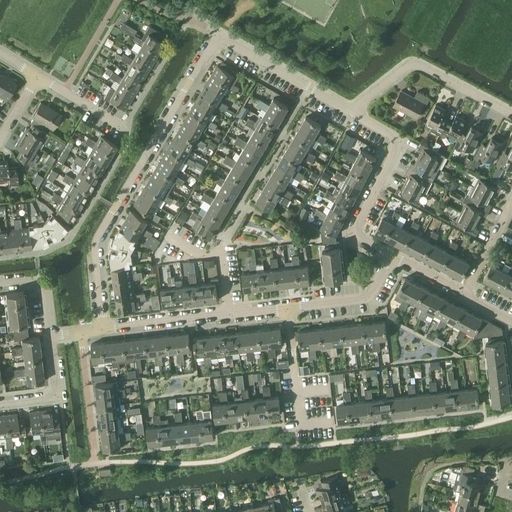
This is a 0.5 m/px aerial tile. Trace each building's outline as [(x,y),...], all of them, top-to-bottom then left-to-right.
[(162,31),(161,33),(148,25),(140,38),(138,37),(135,42),(138,44),(140,42),(158,53),(164,43),(162,42),(167,33),(162,31)] [(125,32),(132,37),(134,34),(134,33),(127,29),(125,32)] [(136,52),(153,62),(158,53),(140,42),(138,44),(140,45),(136,52)] [(127,55),(124,61),(127,63),(129,60),(147,71),(153,62),(136,52),(132,59),(127,55)] [(129,64),(125,70),(142,81),(147,71),(129,60),(127,63),(129,64)] [(231,83),(233,84),(237,78),(236,72),(231,69),(229,72),(217,65),(212,74),(230,85),(231,83)] [(112,79),(116,81),(118,79),(136,90),(142,81),(125,70),(121,77),(116,74),(112,79)] [(0,74),(0,97),(5,100),(15,84),(0,74)] [(206,84),(223,94),(227,87),(232,90),(235,85),(233,84),(231,83),(230,85),(212,74),(206,84)] [(114,89),(131,99),(136,90),(118,79),(116,81),(118,82),(114,89)] [(206,84),(201,93),(219,104),(220,101),(219,100),(223,94),(206,84)] [(103,99),(107,102),(109,99),(125,109),(131,99),(114,89),(110,87),(103,99)] [(426,104),(430,97),(417,91),(414,97),(401,90),(393,106),(415,118),(423,102),(426,104)] [(195,102),(212,112),(216,106),(221,109),(224,104),(220,101),(219,104),(201,93),(195,102)] [(265,107),(282,117),(288,107),(273,98),(269,105),(267,104),(265,107)] [(30,123),(39,128),(40,129),(43,124),(52,130),(61,115),(40,101),(31,116),(33,118),(30,123)] [(266,111),(262,117),(277,126),(282,117),(265,107),(267,104),(263,101),(260,107),(266,111)] [(208,122),(209,120),(208,119),(212,112),(195,102),(189,112),(208,122)] [(435,105),(425,124),(431,127),(430,130),(431,131),(438,134),(439,135),(447,120),(442,117),(446,110),(435,105)] [(184,121),(201,131),(203,132),(207,125),(210,127),(213,122),(209,120),(208,122),(189,112),(184,121)] [(447,120),(439,135),(444,138),(446,135),(456,140),(466,121),(456,115),(452,122),(447,120)] [(315,135),(313,138),(318,141),(321,135),(317,132),(321,125),(306,116),(300,125),(315,135)] [(254,125),(271,135),(277,126),(262,117),(258,123),(256,122),(254,125)] [(255,129),(251,136),(266,145),(271,135),(254,125),(256,122),(252,120),(249,126),(255,129)] [(197,141),(198,138),(197,138),(201,131),(184,121),(178,130),(197,141)] [(300,125),(295,135),(310,144),(313,138),(315,135),(300,125)] [(20,136),(38,148),(42,142),(44,144),(50,135),(40,129),(39,128),(35,133),(25,127),(20,136)] [(462,132),(454,147),(455,147),(460,150),(462,146),(472,151),(482,133),(471,127),(467,135),(462,132)] [(173,139),(190,149),(194,143),(199,146),(202,141),(198,138),(197,141),(178,130),(173,139)] [(431,131),(429,135),(432,137),(436,139),(438,134),(431,131)] [(346,133),(340,145),(349,149),(355,138),(346,133)] [(87,145),(90,147),(92,143),(111,154),(116,145),(100,135),(96,142),(91,139),(87,145)] [(306,155),(304,158),(308,160),(311,154),(315,156),(306,151),(310,144),(295,135),(289,145),(306,155)] [(321,135),(318,141),(323,144),(326,138),(321,135)] [(16,157),(20,159),(31,166),(38,155),(35,153),(38,148),(20,136),(14,146),(20,150),(16,157)] [(243,144),(260,154),(266,145),(251,136),(247,142),(245,141),(243,144)] [(482,143),(469,167),(473,170),(475,166),(477,167),(480,161),(481,161),(483,157),(492,162),(502,144),(491,138),(487,145),(482,143)] [(186,160),(187,157),(186,156),(190,149),(173,139),(167,149),(186,160)] [(244,148),(240,154),(255,163),(260,154),(243,144),(245,141),(241,139),(238,144),(244,148)] [(202,141),(199,146),(203,148),(205,145),(212,150),(216,143),(210,140),(209,143),(207,142),(206,143),(202,141)] [(93,148),(89,154),(105,164),(111,154),(92,143),(90,147),(93,148)] [(421,151),(418,158),(435,167),(438,168),(445,156),(420,143),(417,149),(421,151)] [(289,145),(283,154),(299,163),(302,157),(304,158),(306,155),(289,145)] [(504,151),(496,165),(502,168),(504,165),(511,168),(511,148),(509,153),(504,151)] [(162,158),(179,168),(183,161),(188,165),(191,159),(187,157),(186,160),(167,149),(162,158)] [(355,159),(371,167),(376,158),(360,149),(357,156),(356,156),(355,159)] [(353,162),(350,169),(366,177),(371,167),(355,159),(356,156),(351,153),(348,160),(353,162)] [(76,163),(79,165),(81,162),(100,173),(105,164),(89,154),(85,160),(80,157),(76,163)] [(232,162),(249,173),(255,163),(240,154),(236,161),(234,160),(232,162)] [(295,173),(293,176),(297,179),(301,173),(295,169),(299,163),(283,154),(278,163),(295,173)] [(232,167),(229,173),(244,182),(249,173),(232,162),(234,160),(230,157),(227,163),(232,167)] [(175,178),(176,176),(175,175),(179,168),(162,158),(156,167),(175,178)] [(431,180),(432,181),(438,168),(435,167),(418,158),(414,164),(410,162),(407,168),(431,180)] [(0,182),(9,182),(9,185),(18,184),(16,166),(7,167),(7,160),(0,161),(0,182)] [(81,166),(78,173),(94,182),(100,173),(81,162),(79,165),(81,166)] [(278,163),(272,173),(286,180),(287,181),(288,182),(291,175),(293,176),(295,173),(278,163)] [(151,176),(168,187),(171,189),(175,182),(177,183),(179,180),(180,178),(176,176),(175,178),(156,167),(151,176)] [(408,176),(405,182),(422,192),(423,192),(425,193),(432,181),(431,180),(407,168),(404,174),(408,176)] [(343,178),(361,187),(366,177),(350,169),(346,175),(345,175),(343,178)] [(310,177),(315,180),(318,175),(313,172),(310,177)] [(330,175),(323,172),(320,177),(327,181),(330,175)] [(37,185),(42,176),(38,173),(33,182),(37,185)] [(65,182),(68,184),(70,181),(88,192),(94,182),(78,173),(74,179),(69,176),(66,180),(65,182)] [(221,181),(238,191),(244,182),(229,173),(225,179),(223,178),(222,180),(221,181)] [(284,192),(282,195),(286,197),(288,194),(290,191),(284,188),(288,182),(287,181),(286,180),(272,173),(267,182),(284,192)] [(343,181),(340,188),(356,196),(361,187),(343,178),(345,175),(341,173),(338,179),(343,181)] [(478,178),(473,187),(491,196),(495,190),(499,192),(502,186),(477,173),(475,176),(478,178)] [(164,197),(165,194),(167,195),(171,189),(168,187),(151,176),(145,186),(164,197)] [(221,185),(218,192),(233,200),(238,191),(221,181),(222,180),(223,178),(219,176),(216,180),(216,182),(221,185)] [(71,185),(67,191),(83,201),(88,192),(70,181),(68,184),(71,185)] [(282,195),(284,192),(267,182),(261,191),(277,200),(286,206),(289,199),(286,197),(282,195)] [(394,193),(419,206),(421,202),(418,201),(423,192),(422,192),(405,182),(401,189),(397,187),(394,193)] [(140,195),(157,205),(161,198),(166,202),(169,197),(167,195),(165,194),(164,197),(145,186),(140,195)] [(333,197),(351,206),(356,196),(340,188),(336,186),(333,192),(335,193),(333,197)] [(464,198),(489,211),(492,205),(488,203),(491,196),(473,187),(469,196),(466,194),(464,198)] [(54,200),(57,202),(59,199),(77,210),(83,201),(67,191),(63,197),(58,194),(54,200)] [(256,201),(269,209),(267,211),(273,214),(276,209),(273,207),(277,200),(261,191),(256,201)] [(333,201),(330,207),(346,215),(351,206),(333,197),(335,193),(333,192),(331,191),(328,198),(333,201)] [(461,196),(451,191),(449,195),(459,200),(461,196)] [(201,198),(206,201),(209,195),(204,192),(201,198)] [(212,201),(227,210),(233,200),(218,192),(214,198),(212,201)] [(150,214),(149,217),(153,219),(157,214),(153,212),(157,205),(140,195),(134,205),(150,214)] [(210,204),(207,210),(222,219),(227,210),(212,201),(214,198),(209,195),(206,201),(210,204)] [(465,202),(460,211),(478,221),(482,214),(486,216),(489,211),(464,198),(462,201),(465,202)] [(59,203),(55,210),(60,213),(71,219),(72,220),(77,210),(59,199),(57,202),(59,203)] [(304,207),(301,212),(307,216),(310,210),(304,207)] [(323,216),(341,225),(346,215),(330,207),(327,214),(325,213),(323,216)] [(143,231),(145,229),(143,228),(147,220),(130,210),(125,220),(143,231)] [(176,221),(183,225),(189,214),(183,210),(176,221)] [(199,218),(216,228),(222,219),(207,210),(203,217),(201,215),(199,218)] [(323,220),(319,228),(320,229),(320,227),(335,235),(341,225),(323,216),(325,213),(321,211),(318,217),(323,220)] [(451,223),(476,236),(479,229),(475,228),(478,221),(460,211),(456,221),(453,219),(451,223)] [(44,221),(59,236),(67,228),(51,213),(44,221)] [(60,213),(58,216),(67,225),(71,219),(60,213)] [(210,238),(216,228),(199,218),(201,215),(197,213),(194,219),(199,223),(195,229),(210,238)] [(37,215),(50,241),(59,236),(44,221),(40,214),(37,215)] [(38,224),(41,245),(50,241),(37,215),(35,216),(38,224)] [(374,232),(384,238),(393,220),(396,222),(398,218),(392,215),(389,221),(382,217),(374,232)] [(119,229),(136,239),(140,233),(146,236),(149,231),(145,229),(143,231),(125,220),(119,229)] [(393,220),(384,238),(394,243),(402,227),(395,224),(396,222),(393,220)] [(17,226),(20,248),(31,246),(28,227),(21,228),(21,222),(13,223),(14,227),(17,226)] [(28,225),(28,227),(31,246),(34,246),(41,245),(38,224),(28,225)] [(402,227),(394,243),(403,248),(412,230),(415,232),(417,228),(411,225),(408,231),(402,227)] [(7,229),(9,249),(20,248),(17,226),(14,227),(14,229),(7,229)] [(322,249),(326,281),(343,279),(339,246),(338,241),(336,241),(335,235),(320,227),(320,229),(322,249)] [(0,250),(9,249),(7,229),(0,230),(0,250)] [(114,238),(132,249),(138,240),(136,239),(119,229),(114,238)] [(412,230),(403,248),(413,253),(421,237),(414,234),(415,232),(412,230)] [(421,237),(413,253),(422,258),(431,240),(435,242),(437,238),(430,235),(427,241),(421,237)] [(160,241),(151,236),(149,238),(145,245),(154,250),(160,241)] [(114,238),(112,248),(140,254),(141,251),(132,249),(114,238)] [(431,240),(422,258),(432,263),(440,247),(433,244),(435,242),(431,240)] [(440,247),(432,263),(441,268),(450,250),(454,252),(456,248),(450,245),(446,251),(440,247)] [(112,248),(110,258),(131,255),(140,257),(140,254),(112,248)] [(450,250),(441,268),(451,273),(459,257),(453,254),(454,252),(450,250)] [(110,258),(111,268),(131,266),(133,266),(131,255),(110,258)] [(459,257),(451,273),(461,278),(468,265),(471,266),(474,260),(467,257),(466,261),(459,257)] [(483,279),(493,285),(502,269),(495,265),(496,262),(493,261),(490,259),(488,264),(490,266),(483,279)] [(285,268),(287,285),(298,284),(296,264),(299,264),(299,260),(292,260),(293,267),(285,268)] [(190,261),(183,262),(185,275),(189,274),(192,274),(190,261)] [(264,271),(266,288),(277,287),(274,267),(278,267),(277,262),(270,263),(271,270),(264,271)] [(296,264),(298,284),(309,283),(307,265),(299,266),(299,264),(296,264)] [(244,290),(255,289),(253,270),(256,269),(256,265),(249,266),(250,272),(242,273),(244,290)] [(111,268),(113,279),(135,276),(134,273),(132,273),(131,266),(111,268)] [(511,271),(502,290),(511,294),(511,266),(509,270),(511,271)] [(274,267),(277,287),(287,285),(285,268),(278,269),(278,267),(274,267)] [(253,270),(255,289),(266,288),(264,271),(257,272),(256,269),(253,270)] [(502,269),(493,285),(502,290),(511,271),(509,270),(508,272),(502,269)] [(115,290),(134,287),(133,280),(139,279),(137,272),(134,273),(135,276),(113,279),(115,290)] [(182,286),(185,304),(195,302),(193,283),(196,282),(196,278),(189,278),(190,285),(182,286)] [(204,284),(206,301),(217,300),(216,285),(218,284),(218,278),(211,279),(211,282),(204,283),(204,284)] [(403,297),(402,299),(405,300),(414,283),(405,278),(396,293),(403,297)] [(171,285),(174,305),(185,304),(182,286),(181,279),(174,280),(175,285),(171,285)] [(161,289),(163,306),(174,305),(171,285),(175,285),(174,280),(168,281),(169,288),(161,289)] [(193,283),(195,302),(206,301),(204,284),(204,283),(197,284),(196,282),(193,283)] [(405,300),(402,299),(400,303),(406,306),(410,300),(416,303),(424,288),(414,283),(405,300)] [(115,290),(116,300),(137,297),(137,294),(135,294),(134,287),(115,290)] [(424,288),(416,303),(422,307),(421,309),(425,310),(434,293),(424,288)] [(5,294),(9,325),(7,325),(7,331),(12,330),(13,340),(20,339),(28,338),(26,323),(22,292),(5,294)] [(136,301),(142,300),(141,293),(137,294),(137,297),(116,300),(118,311),(137,309),(136,301)] [(421,309),(419,312),(425,316),(427,314),(433,317),(435,313),(443,298),(434,293),(425,310),(421,309)] [(443,298),(435,313),(442,317),(441,319),(444,320),(453,303),(443,298)] [(444,320),(441,319),(439,323),(445,326),(448,320),(454,323),(462,308),(453,303),(444,320)] [(462,308),(454,323),(461,327),(460,329),(463,330),(472,313),(462,308)] [(463,330),(460,329),(458,333),(464,336),(467,330),(474,334),(474,333),(482,318),(472,313),(463,330)] [(486,341),(493,403),(510,401),(503,340),(501,329),(482,318),(474,333),(474,334),(475,337),(482,336),(483,341),(486,341)] [(376,342),(372,342),(373,346),(380,346),(379,339),(387,338),(385,321),(374,322),(376,342)] [(363,323),(365,341),(372,340),(372,342),(376,342),(374,322),(363,323)] [(354,344),(351,345),(351,349),(358,348),(358,342),(365,341),(363,323),(352,325),(354,344)] [(341,326),(343,344),(350,343),(351,345),(354,344),(352,325),(341,326)] [(333,347),(329,347),(330,352),(337,351),(336,344),(343,344),(341,326),(331,327),(333,347)] [(271,348),(268,349),(268,353),(275,352),(274,345),(282,345),(280,327),(269,329),(271,348)] [(320,329),(322,346),(329,345),(329,347),(333,347),(331,327),(320,329)] [(258,330),(260,347),(267,346),(268,349),(271,348),(269,329),(258,330)] [(311,350),(308,350),(308,354),(315,353),(315,347),(322,346),(320,329),(309,330),(311,350)] [(250,351),(246,351),(247,356),(254,355),(253,348),(260,347),(258,330),(247,331),(250,351)] [(308,354),(308,350),(311,350),(309,330),(298,331),(301,355),(308,354)] [(237,333),(239,350),(246,349),(246,351),(250,351),(247,331),(237,333)] [(428,332),(426,337),(433,340),(437,333),(432,331),(431,334),(428,332)] [(179,353),(176,354),(176,358),(183,357),(183,351),(190,350),(188,332),(177,334),(179,353)] [(225,354),(225,356),(225,358),(232,357),(231,351),(239,350),(237,333),(226,334),(228,353),(225,354)] [(166,335),(169,353),(176,352),(176,354),(179,353),(177,334),(166,335)] [(215,335),(218,357),(225,356),(225,354),(228,353),(226,334),(215,335)] [(158,356),(154,356),(155,360),(162,360),(161,353),(169,353),(166,335),(156,336),(158,356)] [(207,356),(203,356),(204,361),(211,360),(211,358),(218,357),(215,335),(205,336),(207,356)] [(145,338),(147,355),(154,354),(154,356),(158,356),(156,336),(145,338)] [(193,338),(195,355),(203,354),(203,356),(207,356),(205,336),(193,338)] [(21,347),(19,347),(20,350),(39,348),(38,337),(28,338),(20,339),(21,347)] [(133,359),(133,361),(133,363),(140,362),(140,356),(147,355),(145,338),(134,339),(137,358),(133,359)] [(444,344),(449,347),(452,340),(447,338),(444,344)] [(123,340),(126,362),(133,361),(133,359),(137,358),(134,339),(123,340)] [(115,361),(112,361),(112,366),(119,365),(119,363),(126,362),(123,340),(113,341),(115,361)] [(102,343),(104,360),(111,360),(112,361),(115,361),(113,341),(102,343)] [(93,359),(90,359),(90,366),(97,365),(97,361),(104,360),(102,343),(91,344),(93,359)] [(15,348),(16,354),(22,354),(23,360),(41,358),(39,348),(20,350),(19,347),(15,348)] [(24,368),(18,369),(22,368),(22,372),(42,369),(41,358),(23,360),(24,368)] [(431,369),(440,368),(439,361),(430,362),(431,369)] [(302,373),(311,372),(310,363),(302,364),(302,373)] [(18,369),(19,376),(25,375),(26,383),(43,381),(42,369),(22,372),(22,368),(18,369)] [(210,378),(211,383),(217,382),(218,388),(222,388),(221,377),(210,378)] [(95,385),(97,396),(116,393),(117,397),(119,397),(121,396),(120,389),(118,390),(117,382),(95,385)] [(444,391),(446,409),(457,407),(455,390),(458,389),(457,383),(451,384),(451,390),(444,391)] [(466,391),(467,406),(479,405),(477,390),(480,389),(479,383),(472,384),(473,388),(465,389),(466,391)] [(424,393),(425,411),(436,410),(433,390),(436,390),(436,386),(429,386),(430,393),(424,393)] [(402,396),(404,414),(415,412),(412,393),(415,392),(415,388),(408,389),(408,395),(402,396)] [(455,390),(457,407),(467,406),(466,391),(465,389),(458,389),(455,390)] [(256,399),(258,416),(269,415),(267,395),(270,395),(270,390),(263,391),(263,398),(256,399)] [(433,390),(436,410),(446,409),(444,391),(437,392),(436,390),(433,390)] [(380,399),(382,416),(392,415),(390,396),(393,395),(393,391),(386,392),(387,398),(380,399)] [(412,393),(415,412),(425,411),(424,393),(416,394),(415,392),(412,393)] [(97,396),(98,406),(120,404),(119,397),(117,397),(116,393),(97,396)] [(235,402),(237,419),(248,417),(245,398),(249,397),(248,393),(241,394),(242,401),(235,402)] [(358,401),(360,419),(371,418),(369,398),(372,398),(371,393),(365,394),(365,400),(358,401)] [(267,395),(269,415),(280,413),(278,396),(270,397),(270,395),(267,395)] [(390,396),(392,415),(404,414),(402,396),(394,397),(393,395),(390,396)] [(213,404),(215,421),(226,420),(224,400),(227,400),(227,396),(220,396),(221,403),(213,404)] [(338,422),(349,420),(347,401),(350,400),(350,396),(343,397),(344,403),(336,404),(338,422)] [(245,398),(248,417),(258,416),(256,399),(249,400),(249,397),(245,398)] [(369,398),(371,418),(382,416),(380,399),(372,400),(372,398),(369,398)] [(224,400),(226,420),(237,419),(235,402),(228,402),(227,400),(224,400)] [(347,401),(349,420),(360,419),(358,401),(351,402),(350,400),(347,401)] [(98,406),(99,417),(119,415),(119,418),(124,418),(123,411),(121,411),(120,404),(98,406)] [(50,409),(39,411),(42,434),(45,434),(46,438),(60,437),(58,418),(57,413),(51,413),(50,409)] [(200,418),(202,438),(213,437),(210,409),(202,410),(202,409),(195,410),(196,414),(203,414),(203,418),(200,418)] [(39,411),(28,412),(31,434),(39,433),(40,439),(46,439),(46,438),(45,434),(42,434),(39,411)] [(8,439),(11,438),(11,436),(18,435),(18,436),(25,435),(23,419),(17,419),(16,413),(5,415),(8,439)] [(189,422),(192,439),(202,438),(200,418),(203,418),(203,414),(196,414),(197,421),(189,422)] [(0,437),(5,437),(6,443),(12,443),(11,438),(8,439),(5,415),(0,415),(0,437)] [(99,417),(100,428),(118,426),(117,418),(119,418),(119,415),(99,417)] [(168,419),(167,419),(170,442),(181,441),(179,421),(182,421),(181,416),(174,417),(175,423),(168,424),(168,419)] [(160,423),(160,419),(153,420),(154,426),(146,427),(148,444),(159,443),(157,424),(160,423)] [(167,419),(160,419),(160,423),(157,424),(159,443),(170,442),(167,419)] [(179,421),(181,441),(192,439),(189,422),(182,423),(182,421),(179,421)] [(100,428),(102,438),(121,436),(122,440),(126,439),(125,432),(119,433),(118,426),(100,428)] [(102,438),(103,450),(104,450),(105,455),(113,454),(112,449),(121,448),(120,440),(122,440),(121,436),(102,438)] [(465,465),(452,467),(452,470),(458,471),(456,480),(459,481),(458,483),(461,484),(459,491),(460,491),(479,496),(480,489),(483,490),(484,485),(477,483),(479,477),(463,472),(465,465)] [(320,493),(321,500),(340,495),(338,488),(341,487),(338,476),(320,481),(322,487),(315,489),(317,494),(320,493)] [(451,499),(451,500),(454,501),(484,509),(485,505),(477,503),(479,496),(460,491),(459,491),(457,500),(451,499)] [(315,508),(315,511),(316,511),(349,503),(346,493),(340,495),(321,500),(323,506),(315,508)] [(262,503),(263,511),(282,511),(279,497),(273,499),(273,498),(268,499),(269,502),(262,503)] [(456,503),(454,511),(456,511),(474,511),(478,511),(483,511),(484,509),(454,501),(451,500),(451,502),(456,503)] [(253,511),(263,511),(262,503),(252,506),(253,511)] [(349,503),(316,511),(345,511),(344,506),(349,504),(349,503)]
